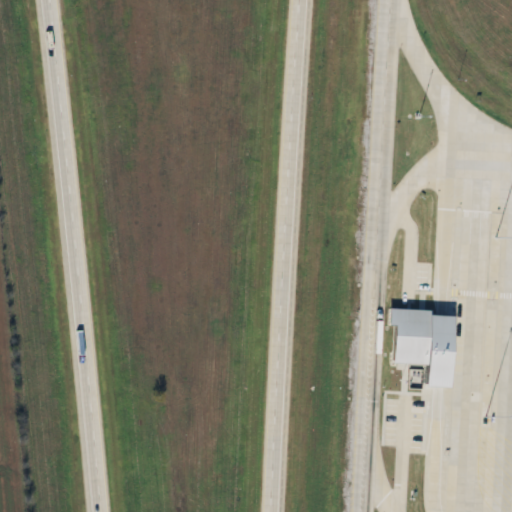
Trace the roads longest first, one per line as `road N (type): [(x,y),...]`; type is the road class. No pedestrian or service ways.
road 1 (motorway): [(38,0),(89,511)]
road 2 (motorway): [(258,511),(286,0)]
road 3 (residential): [(361,225),(372,0)]
road 4 (residential): [(345,511),(353,362)]
